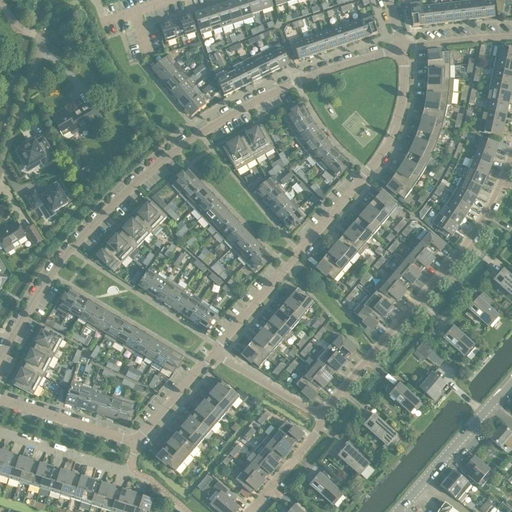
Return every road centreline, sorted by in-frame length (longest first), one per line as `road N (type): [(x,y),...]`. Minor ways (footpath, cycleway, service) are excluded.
road 1 (residential): [(0,365),(51,274),(174,149),(294,82),(402,49)]
road 2 (residential): [(214,353),(368,174),(398,121),(402,49)]
road 3 (residential): [(318,416),(481,223),(511,155)]
road 4 (residential): [(396,511),(511,380)]
road 5 (residential): [(135,442),(0,399)]
road 6 (residential): [(214,353),(318,416)]
road 7 (residential): [(318,416),(314,436),(249,511)]
